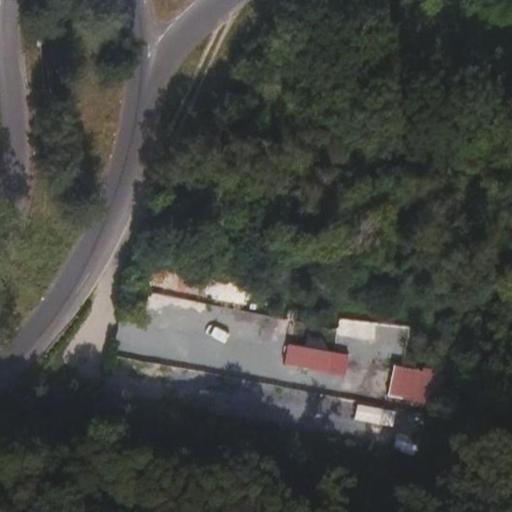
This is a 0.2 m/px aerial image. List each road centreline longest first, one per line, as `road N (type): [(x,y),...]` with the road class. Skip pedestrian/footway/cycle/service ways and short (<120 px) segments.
road 1 (trunk): [(0,382),(58,316),(92,253),(120,190),(146,80)]
road 2 (trunk): [(0,17),(23,144),(0,255)]
